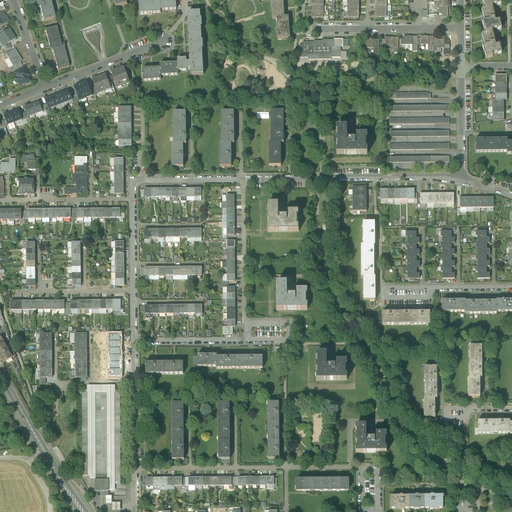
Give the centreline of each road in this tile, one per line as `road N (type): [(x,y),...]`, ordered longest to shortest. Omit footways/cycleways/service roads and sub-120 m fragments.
road 1 (residential): [(461,179),(243,180)]
road 2 (residential): [(244,341),(284,341),(285,468)]
road 3 (residential): [(244,341),(243,180)]
road 4 (residential): [(135,468),(285,468)]
road 5 (residential): [(461,27),(317,29)]
road 6 (residential): [(132,199),(134,342)]
road 7 (residential): [(47,87),(165,40)]
road 8 (residential): [(134,342),(135,468)]
